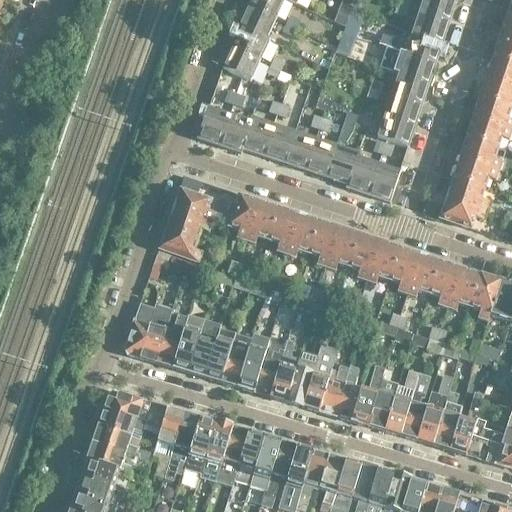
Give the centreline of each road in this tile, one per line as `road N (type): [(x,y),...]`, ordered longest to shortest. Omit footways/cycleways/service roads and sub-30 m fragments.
road 1 (residential): [(511,492),(97,369)]
road 2 (residential): [(405,230),(436,125),(452,115),(470,59),(463,41),(477,0)]
road 3 (residential): [(175,152),(405,230)]
road 4 (residential): [(97,369),(143,247),(138,232),(162,162),(175,152)]
road 5 (residential): [(175,152),(222,0)]
road 6 (residential): [(42,511),(97,369)]
road 7 (residential): [(0,138),(50,0)]
